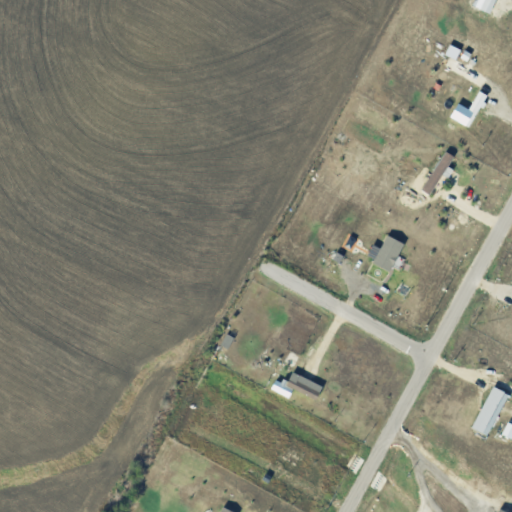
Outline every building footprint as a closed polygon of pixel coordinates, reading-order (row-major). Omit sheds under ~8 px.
[(486,0),(484,10),(494,13),(498,0),(486,0)] [(449,167),(456,155),(446,149),(423,188),(431,194),(448,166),(449,167)] [(406,242),(388,234),(382,247),(374,243),(368,257),(393,269),(406,242)] [(295,388),(318,399),(325,385),(294,371),(288,382),(278,377),(272,389),(291,397),(295,388)] [(508,392),(499,389),(481,431),(491,435),(508,392)] [(503,434),(511,437),(511,422),(508,421),(503,434)]
